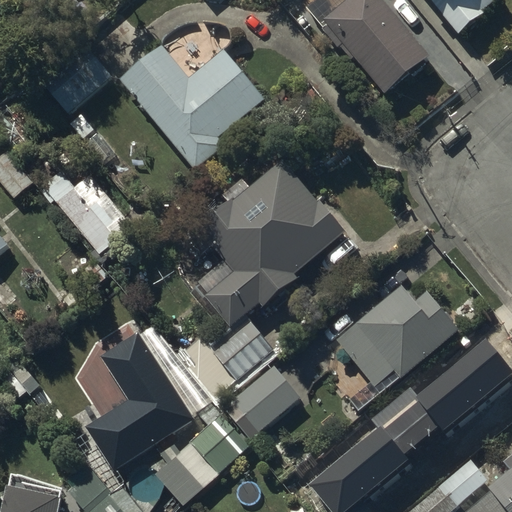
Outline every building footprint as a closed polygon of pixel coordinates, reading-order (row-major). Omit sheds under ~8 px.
[(332,16),(327,21),(387,93),(411,73),(413,75),(428,62),(426,59),(431,55),(384,0),(327,0),(322,4),(332,16)] [(432,0),(461,33),(486,12),(484,9),(494,0),(432,0)] [(164,44),(123,77),(197,169),(226,145),(219,136),(266,99),(225,48),(191,76),(164,44)] [(45,82),(69,111),(112,75),(88,47),(45,82)] [(8,151),(0,157),(0,179),(15,198),(18,195),(21,199),(34,188),(31,185),(34,183),(8,151)] [(326,200),(289,157),(242,197),(240,195),(222,211),(200,231),(229,262),(203,287),(206,290),(200,295),(236,333),(268,304),(270,306),(301,280),(298,276),(355,234),(340,214),(327,199),(326,200)] [(75,158),(44,185),(103,254),(135,227),(75,158)] [(0,233),(0,251),(9,244),(0,233)] [(417,301),(403,284),(337,338),(372,381),(350,399),(360,411),(460,328),(430,291),(417,301)] [(144,335),(104,361),(134,406),(93,433),(118,471),(199,419),(144,335)] [(511,408),(511,390),(483,356),(429,402),(435,410),(418,425),(420,427),(410,435),(417,442),(425,435),(432,443),(437,439),(453,458),(511,408)] [(302,398),(276,365),(225,405),(251,438),(302,398)] [(225,420),(194,448),(221,479),(253,451),(225,420)] [(355,477),(329,445),(284,482),(298,499),(317,483),(329,498),(355,477)] [(194,448),(159,480),(186,510),(221,479),(194,448)] [(511,511),(511,455),(505,461),(511,469),(491,486),(493,489),(466,511),(511,511)] [(407,511),(453,511),(489,483),(470,461),(407,511)] [(95,474),(70,496),(83,511),(122,511),(112,500),(115,497),(95,474)] [(9,511),(62,511),(64,503),(59,502),(62,489),(16,481),(9,511)]
